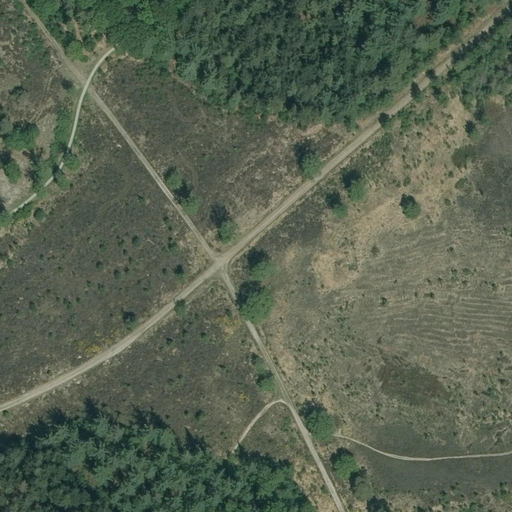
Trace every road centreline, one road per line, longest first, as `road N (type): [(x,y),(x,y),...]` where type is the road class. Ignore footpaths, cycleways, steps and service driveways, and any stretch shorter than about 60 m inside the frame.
road 1 (track): [(216,257),(295,199),(511,6)]
road 2 (track): [(216,257),(100,344),(0,401)]
road 3 (unknown): [(87,81),(216,257)]
road 4 (track): [(281,387),(216,257)]
